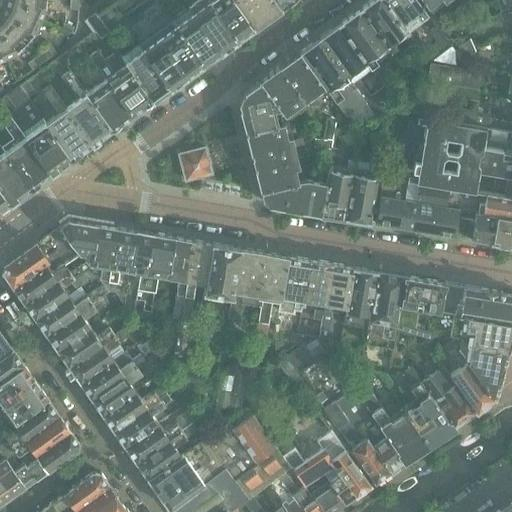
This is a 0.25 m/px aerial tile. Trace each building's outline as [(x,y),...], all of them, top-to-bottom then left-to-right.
[(5,0),(5,3),(0,10),(0,58),(3,57),(17,50),(34,31),(46,6),(45,0),(5,0)] [(70,0),(70,9),(78,10),(78,0),(70,0)] [(237,39),(209,0),(208,0),(192,12),(220,51),(221,52),(237,39)] [(209,0),(237,39),(254,27),(254,26),(235,0),(209,0)] [(235,0),(254,26),(255,25),(256,26),(271,15),(273,14),(272,12),(273,12),(274,13),(280,8),(281,8),(274,0),(235,0)] [(274,0),(281,8),(280,8),(281,8),(292,0),(274,0)] [(371,0),(360,8),(387,45),(385,46),(390,53),(391,55),(398,50),(392,41),(408,30),(404,24),(403,24),(385,0),(371,0)] [(417,0),(385,0),(403,24),(404,24),(416,15),(420,20),(428,14),(417,0)] [(454,0),(423,0),(428,6),(436,0),(443,0),(444,0),(445,0),(452,10),(466,0),(458,0),(456,2),(454,0)] [(511,0),(501,0),(503,3),(498,7),(501,12),(511,3),(511,0)] [(385,46),(387,45),(360,8),(340,22),(367,59),(365,61),(368,65),(371,70),(378,64),(377,63),(390,53),(385,46)] [(96,12),(85,20),(95,33),(96,32),(101,39),(110,32),(96,12)] [(192,12),(175,24),(204,63),(220,51),(192,12)] [(447,14),(438,20),(447,33),(457,26),(447,14)] [(74,27),(64,22),(64,28),(72,32),(74,27)] [(371,70),(368,65),(365,61),(367,59),(340,22),(320,37),(346,74),(345,75),(351,84),(352,83),(366,102),(376,116),(387,113),(390,91),(385,85),(370,95),(358,79),(371,70)] [(434,23),(427,29),(441,48),(449,43),(434,23)] [(175,24),(159,36),(187,75),(204,63),(175,24)] [(187,76),(187,75),(159,36),(142,48),(170,88),(187,76)] [(346,74),(320,37),(300,52),(324,86),(325,85),(327,89),(334,83),(343,96),(335,101),(346,116),(366,102),(352,83),(351,84),(345,75),(346,74)] [(431,61),(456,65),(453,44),(431,61)] [(51,46),(39,55),(44,62),(57,53),(51,46)] [(125,60),(124,61),(126,63),(127,64),(153,100),(170,88),(142,48),(125,60)] [(153,101),(153,100),(127,64),(126,63),(124,61),(125,60),(118,51),(105,60),(97,49),(89,55),(106,78),(127,107),(133,114),(145,105),(146,106),(146,105),(152,100),(153,101)] [(300,52),(280,66),(304,100),(324,86),(300,52)] [(39,55),(27,63),(32,70),(44,62),(39,55)] [(430,63),(427,80),(478,89),(481,71),(430,63)] [(279,66),(260,80),(280,108),(284,114),(304,100),(280,66),(279,66)] [(86,92),(84,89),(70,70),(62,76),(75,95),(79,97),(73,101),(67,91),(58,97),(92,144),(99,139),(112,129),(112,130),(113,129),(86,92)] [(106,78),(86,92),(113,129),(119,124),(119,125),(120,124),(133,114),(127,107),(106,78)] [(275,109),(280,108),(260,80),(242,93),(238,103),(245,131),(278,123),(275,109)] [(28,81),(22,85),(29,96),(36,91),(28,81)] [(50,84),(42,90),(55,110),(58,112),(45,121),(72,159),(72,158),(78,154),(79,154),(79,153),(92,144),(58,97),(50,84)] [(20,85),(7,94),(17,108),(9,114),(51,173),(51,174),(52,173),(58,169),(59,168),(71,159),(72,159),(45,121),(20,85)] [(511,121),(511,122),(489,118),(490,113),(456,108),(454,120),(511,130),(511,121)] [(407,173),(408,169),(385,165),(383,175),(511,196),(511,130),(454,120),(417,114),(410,113),(405,137),(409,138),(408,142),(422,144),(416,175),(407,173)] [(9,114),(1,120),(15,139),(18,141),(4,151),(31,188),(32,188),(31,188),(38,183),(39,183),(38,183),(51,173),(9,114)] [(278,123),(245,131),(251,155),(294,144),(304,143),(302,134),(293,136),(292,135),(288,136),(284,121),(278,123)] [(300,166),(295,147),(304,145),(304,143),(294,144),(251,155),(260,190),(307,178),(307,177),(298,179),(296,167),(300,166)] [(0,187),(11,203),(12,202),(30,189),(31,188),(4,151),(0,144),(0,187)] [(198,148),(197,149),(187,152),(187,151),(186,151),(186,152),(181,153),(179,153),(179,155),(180,155),(181,160),(181,161),(184,171),(184,172),(186,177),(185,178),(186,179),(187,179),(187,178),(192,177),(194,177),(203,174),(204,175),(205,174),(210,172),(210,173),(212,172),(211,171),(209,166),(210,166),(210,164),(209,165),(206,155),(207,154),(207,153),(206,153),(205,148),(205,146),(203,147),(198,149),(198,148)] [(352,174),(345,217),(370,221),(381,160),(372,158),(370,172),(355,169),(354,174),(352,174)] [(355,169),(356,161),(348,160),(347,167),(328,164),(328,168),(326,181),(320,213),(345,217),(352,174),(354,174),(355,169)] [(511,196),(383,175),(380,194),(459,208),(511,216),(511,196)] [(284,207),(300,210),(300,209),(314,212),(320,213),(326,181),(307,177),(307,178),(260,190),(262,197),(261,197),(269,205),(269,204),(284,207)] [(0,210),(10,203),(11,203),(0,187),(0,210)] [(380,223),(379,225),(389,227),(389,224),(454,235),(471,238),(474,220),(461,218),(460,222),(456,221),(459,208),(380,194),(375,222),(380,223)] [(461,218),(474,220),(471,238),(491,242),(511,245),(511,216),(459,208),(456,221),(460,222),(461,218)] [(90,266),(97,223),(68,218),(60,225),(47,234),(5,265),(4,264),(3,272),(13,286),(46,263),(50,261),(47,257),(71,240),(85,259),(90,266)] [(97,223),(90,266),(96,275),(107,289),(117,227),(99,224),(99,223),(97,223)] [(117,227),(107,289),(108,290),(109,291),(115,291),(119,268),(130,270),(136,230),(117,227)] [(136,230),(130,270),(139,271),(135,298),(143,300),(155,233),(137,230),(136,230)] [(143,300),(141,313),(150,314),(157,274),(168,276),(175,236),(155,233),(143,300)] [(178,278),(176,293),(184,294),(193,240),(175,236),(168,276),(178,278)] [(206,283),(213,243),(193,240),(184,294),(192,296),(195,281),(205,282),(206,283)] [(232,296),(240,247),(213,243),(206,283),(205,282),(203,291),(228,295),(232,296)] [(233,296),(229,317),(239,319),(242,303),(260,306),(252,352),(263,354),(273,296),(281,297),(281,295),(288,256),(280,254),(264,251),(254,250),(240,247),(232,296),(233,296)] [(303,298),(310,259),(288,256),(281,295),(303,298)] [(96,275),(90,266),(85,259),(56,278),(24,302),(35,317),(68,294),(96,275)] [(316,300),(325,302),(331,262),(310,259),(303,298),(316,300)] [(353,267),(331,262),(324,309),(323,313),(322,319),(320,329),(330,331),(333,315),(331,315),(333,303),(346,306),(353,267)] [(46,263),(13,286),(24,302),(56,278),(52,271),(46,263)] [(347,306),(344,323),(366,327),(369,313),(377,271),(353,267),(346,306),(347,306)] [(379,345),(393,347),(396,328),(400,303),(404,275),(377,271),(369,313),(366,327),(364,342),(379,345)] [(404,275),(400,303),(440,310),(445,282),(404,275)] [(445,282),(440,310),(453,312),(457,313),(467,314),(510,322),(511,321),(511,293),(461,285),(445,282)] [(68,294),(35,317),(46,333),(79,310),(104,294),(109,291),(108,290),(107,289),(102,284),(74,303),(68,294)] [(126,293),(115,291),(124,306),(126,293)] [(79,310),(46,333),(57,349),(90,326),(84,317),(109,301),(104,294),(79,310)] [(400,303),(396,328),(428,338),(446,333),(450,333),(453,312),(440,310),(400,303)] [(182,307),(173,305),(171,318),(180,319),(182,307)] [(511,321),(510,322),(467,314),(465,327),(473,328),(471,343),(502,349),(507,349),(508,350),(509,347),(508,347),(509,342),(510,342),(511,342),(511,340),(510,340),(511,338),(510,338),(511,329),(511,321)] [(90,326),(57,349),(69,366),(102,342),(114,334),(109,327),(97,336),(90,326)] [(102,342),(69,366),(80,381),(113,358),(113,359),(124,352),(117,343),(128,335),(123,328),(114,334),(102,342)] [(0,357),(13,349),(0,330),(0,357)] [(288,359),(279,365),(295,387),(304,380),(297,370),(325,351),(317,339),(306,346),(304,345),(287,357),(288,359)] [(444,346),(458,367),(449,374),(456,383),(466,397),(468,399),(476,410),(495,396),(492,393),(490,390),(485,383),(474,369),(468,360),(453,340),(444,346)] [(507,351),(508,350),(507,349),(502,349),(471,343),(468,360),(474,369),(485,383),(490,390),(492,393),(495,396),(495,394),(496,392),(495,392),(497,388),(499,379),(500,379),(501,377),(501,375),(502,372),(503,370),(503,368),(503,367),(502,366),(504,358),(505,358),(506,356),(507,351)] [(0,381),(24,365),(13,349),(0,357),(0,381)] [(400,350),(392,349),(390,365),(398,366),(400,350)] [(113,358),(80,381),(91,397),(124,374),(137,366),(132,359),(119,367),(113,359),(113,358)] [(173,361),(171,371),(182,387),(188,388),(192,364),(173,361)] [(130,382),(147,370),(142,362),(137,366),(124,374),(91,397),(102,413),(135,390),(130,382)] [(33,378),(24,365),(0,381),(0,406),(3,405),(5,408),(14,402),(9,395),(14,392),(16,395),(36,381),(34,377),(33,378)] [(410,366),(400,373),(410,387),(416,396),(402,405),(429,443),(454,427),(445,415),(420,380),(410,366)] [(221,370),(216,406),(241,410),(243,398),(255,400),(259,376),(221,370)] [(420,380),(445,415),(454,427),(476,410),(468,399),(466,397),(456,383),(449,387),(437,370),(421,381),(420,380)] [(9,395),(14,402),(5,408),(3,405),(0,406),(0,417),(8,412),(15,422),(48,398),(39,386),(39,385),(36,381),(16,395),(14,392),(9,395)] [(135,390),(102,413),(114,429),(147,406),(170,390),(165,383),(141,399),(135,390)] [(361,383),(353,388),(371,413),(404,459),(429,443),(402,405),(388,415),(370,390),(368,392),(361,383)] [(357,424),(371,413),(353,388),(324,409),(342,435),(352,428),(357,425),(357,424)] [(171,400),(170,399),(175,397),(170,390),(147,406),(114,429),(125,445),(158,422),(152,414),(171,400)] [(322,391),(316,396),(321,402),(327,398),(322,391)] [(15,422),(15,423),(20,430),(0,445),(0,450),(3,454),(59,414),(48,398),(15,422)] [(180,454),(147,478),(170,509),(225,468),(247,499),(268,483),(279,475),(285,471),(291,467),(290,465),(298,459),(294,454),(292,455),(282,442),(281,443),(276,437),(271,441),(247,407),(180,454)] [(158,422),(125,445),(136,461),(169,438),(193,422),(203,415),(197,408),(164,431),(158,422)] [(358,424),(367,437),(390,470),(404,459),(371,413),(357,424),(357,425),(358,424)] [(59,414),(3,454),(6,458),(14,470),(70,430),(59,414)] [(169,438),(136,461),(147,478),(180,454),(174,446),(198,429),(193,422),(169,438)] [(78,442),(79,442),(70,430),(14,470),(26,486),(78,448),(77,448),(78,442)] [(324,436),(319,440),(324,447),(323,447),(294,467),(305,483),(304,484),(305,484),(322,472),(333,464),(356,495),(370,484),(345,449),(339,442),(332,447),(324,436)] [(367,437),(352,448),(375,481),(390,470),(367,437)] [(0,462),(0,477),(13,495),(26,486),(14,470),(6,458),(0,462)] [(333,464),(322,472),(344,503),(356,495),(333,464)] [(228,511),(243,501),(247,499),(225,468),(170,509),(171,511),(222,511),(225,510),(226,511),(228,511)] [(94,471),(52,501),(60,511),(70,511),(109,484),(100,472),(94,471)] [(323,511),(305,484),(304,484),(298,488),(285,471),(279,475),(302,506),(305,511),(323,511)] [(322,472),(305,484),(323,511),(330,511),(344,503),(322,472)] [(279,475),(268,483),(288,511),(305,511),(302,506),(279,475)] [(0,504),(13,495),(0,477),(0,504)] [(247,499),(243,501),(251,511),(288,511),(268,483),(247,499)] [(70,511),(103,511),(120,500),(109,484),(70,511)] [(128,511),(120,500),(103,511),(128,511)] [(60,511),(52,501),(42,509),(44,511),(60,511)] [(251,511),(243,501),(228,511),(251,511)] [(511,511),(511,502),(496,511),(511,511)]
